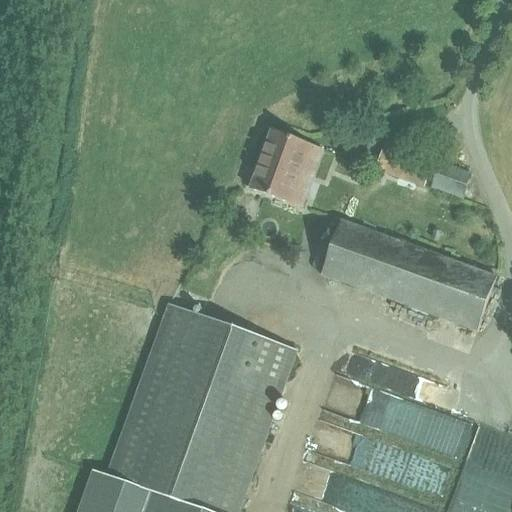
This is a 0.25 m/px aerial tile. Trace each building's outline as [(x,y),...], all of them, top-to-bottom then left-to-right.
[(261,161),(251,189),(302,208),(306,199),(296,195),(310,157),(320,161),(323,151),(271,132),(261,161)] [(423,186),(430,166),(385,151),(379,171),(423,186)] [(440,166),(432,188),(464,200),(472,177),(440,166)] [(463,202),(453,198),(449,207),(460,211),(463,202)] [(478,333),(498,279),(340,221),(320,275),(478,333)] [(320,314),(359,324),(362,312),(323,301),(320,314)] [(235,511),(294,352),(171,307),(108,479),(104,477),(97,475),(97,476),(83,511),(235,511)] [(452,416),(411,399),(420,378),(354,351),(330,411),(437,454),(452,416)] [(322,497),(322,496),(360,511),(370,486),(314,464),(303,490),(322,497)] [(390,511),(391,489),(382,489),(380,511),(390,511)]
